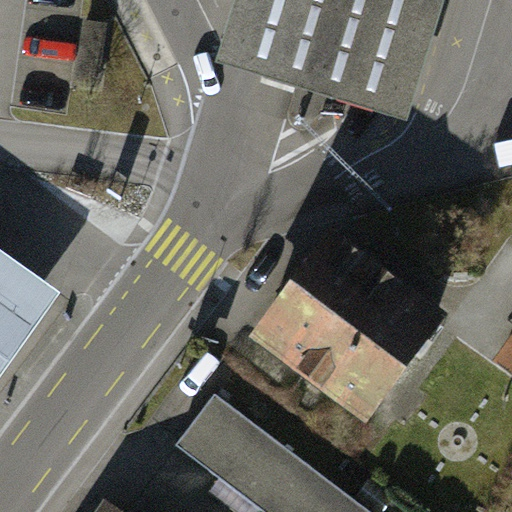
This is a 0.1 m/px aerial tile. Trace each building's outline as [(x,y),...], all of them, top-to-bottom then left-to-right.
[(447,0),(233,0),(217,55),(412,114),(447,0)] [(439,312),(334,231),(252,336),(318,387),(328,374),(368,404),(439,312)] [(0,371),(59,285),(0,243),(0,371)] [(511,333),(498,353),(511,363),(511,333)] [(381,511),(217,391),(176,447),(265,511),(381,511)] [(127,511),(104,498),(95,511),(127,511)]
